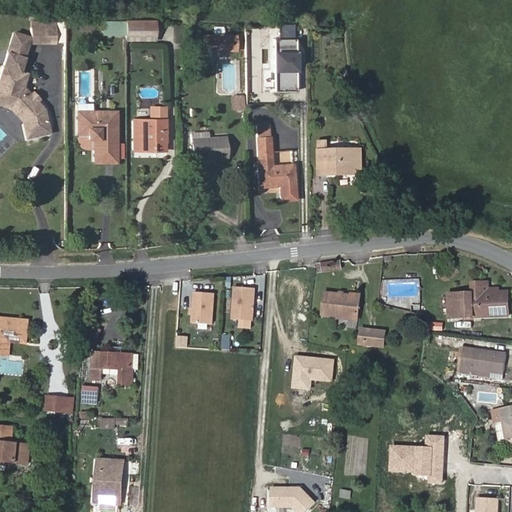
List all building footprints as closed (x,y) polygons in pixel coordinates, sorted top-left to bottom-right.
[(155,40),(155,21),(126,21),(126,40),(155,40)] [(123,34),(123,22),(110,22),(110,34),(123,34)] [(186,24),(175,24),(174,42),(185,42),(186,24)] [(56,43),(56,28),(30,28),(31,43),(56,43)] [(269,55),(269,34),(255,35),(255,55),(269,55)] [(236,50),(235,35),(203,35),(203,50),(236,50)] [(277,89),(299,90),(301,39),(278,39),(277,89)] [(23,87),(27,74),(3,67),(0,77),(0,100),(11,104),(14,108),(21,111),(28,118),(32,137),(49,132),(44,109),(36,101),(33,101),(30,98),(30,95),(23,87)] [(275,70),(264,69),(264,92),(275,92),(275,70)] [(36,101),(39,99),(33,92),(30,95),(30,98),(33,101),(36,101)] [(243,108),(243,96),(231,96),(231,108),(243,108)] [(32,137),(28,118),(21,111),(14,108),(11,104),(0,100),(0,104),(9,107),(22,121),(26,138),(32,137)] [(165,151),(165,107),(157,107),(158,120),(151,120),(133,120),(134,150),(153,150),(153,151),(165,151)] [(116,162),(116,112),(77,112),(77,134),(88,134),(88,139),(94,139),(94,162),(116,162)] [(269,136),(269,123),(256,124),(256,130),(263,130),(263,136),(269,136)] [(271,166),(269,136),(263,136),(263,130),(256,130),(259,167),(258,167),(259,186),(294,184),(293,164),(292,164),(271,166)] [(227,157),(226,136),(208,137),(200,138),(200,132),(190,133),(192,159),(227,157)] [(328,150),(328,141),(319,141),(319,150),(328,150)] [(362,161),(362,149),(353,150),(353,161),(362,161)] [(353,161),(353,150),(339,150),(339,153),(328,153),(328,150),(319,150),(320,174),(328,174),(328,175),(341,174),(341,171),(352,171),(352,174),(362,174),(362,161),(353,161)] [(341,267),(340,262),(316,265),(317,270),(341,267)] [(484,282),(485,292),(499,292),(498,288),(489,289),(489,281),(484,282)] [(499,292),(485,292),(484,282),(473,282),(473,293),(449,294),(450,318),(509,315),(508,291),(499,292)] [(254,321),(256,289),(235,287),(233,319),(254,321)] [(213,325),(215,293),(195,291),(192,323),(213,325)] [(359,318),(361,296),(325,292),(323,314),(359,318)] [(27,343),(29,321),(0,317),(0,340),(11,342),(27,343)] [(441,329),(443,322),(434,320),(432,328),(441,329)] [(384,347),(386,332),(368,329),(366,345),(384,347)] [(0,354),(10,356),(11,342),(0,340),(0,354)] [(132,385),(133,354),(122,354),(123,348),(113,347),(112,353),(94,352),(92,380),(102,380),(103,368),(120,369),(120,384),(132,385)] [(462,347),(459,366),(491,371),(491,377),(504,379),(507,354),(462,347)] [(491,371),(459,366),(458,372),(491,377),(491,371)] [(307,383),(304,407),(312,408),(315,384),(307,383)] [(99,404),(99,388),(83,387),(82,403),(99,404)] [(67,412),(68,398),(48,397),(47,410),(67,412)] [(511,405),(501,408),(507,438),(511,437),(511,405)] [(118,426),(130,425),(130,417),(117,418),(118,426)] [(115,428),(115,419),(103,419),(102,428),(115,428)] [(13,443),(14,427),(0,425),(0,461),(29,464),(30,445),(13,443)] [(124,474),(125,461),(99,459),(96,502),(122,504),(122,491),(120,491),(121,473),(124,474)] [(268,486),(268,509),(309,510),(309,487),(268,486)] [(498,511),(499,499),(479,498),(478,511),(498,511)]
